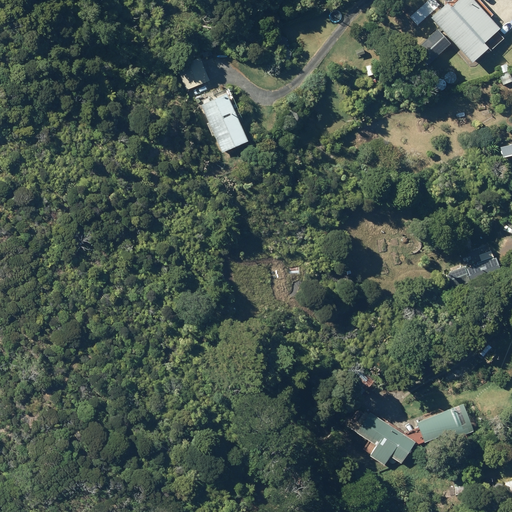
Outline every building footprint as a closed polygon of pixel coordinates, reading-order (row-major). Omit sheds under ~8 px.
[(431,14),(472,59),(488,44),(484,38),(499,25),(476,0),(453,0),(449,4),(446,0),(431,14)] [(430,60),(449,42),(436,28),(417,46),(430,60)] [(209,79),(200,58),(176,67),(184,89),(209,79)] [(501,72),(509,69),(506,63),(499,66),(501,72)] [(499,74),(503,84),(511,80),(511,79),(509,70),(499,74)] [(247,139),(227,91),(200,102),(221,150),(247,139)] [(511,157),(511,145),(511,142),(499,146),(504,160),(511,157)] [(496,243),(511,237),(511,236),(509,227),(492,232),(496,243)] [(473,249),(467,228),(458,232),(464,251),(473,249)] [(465,264),(447,271),(452,286),(470,280),(471,281),(501,270),(496,256),(466,267),(465,264)] [(441,363),(442,381),(471,379),(470,360),(441,363)] [(366,388),(375,377),(365,369),(356,380),(366,388)] [(400,429),(369,410),(357,429),(377,442),(370,453),(384,462),(390,453),(401,460),(411,444),(446,430),(449,438),(470,429),(466,420),(462,422),(454,404),(417,419),(418,422),(400,429)] [(348,458),(340,450),(335,456),(342,463),(348,458)] [(455,485),(466,484),(463,468),(452,469),(455,485)]
